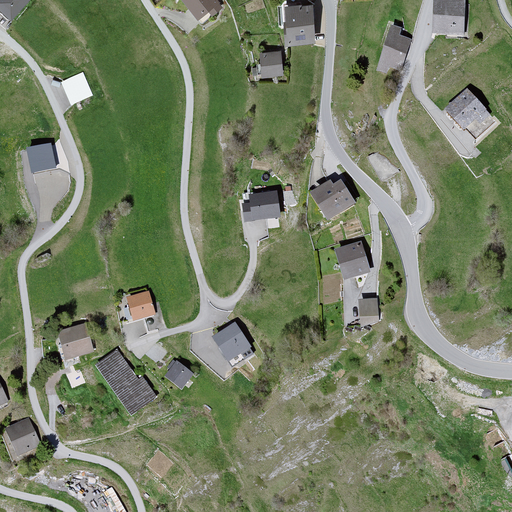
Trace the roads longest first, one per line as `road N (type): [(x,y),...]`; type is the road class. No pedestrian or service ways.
road 1 (residential): [(137,511),(119,472),(67,450),(31,406),(21,258),(58,223),(79,180),(41,80),(0,34)]
road 2 (residential): [(143,0),(183,71),(182,223),(212,314)]
road 3 (residential): [(397,229),(412,222),(421,200),(389,140),(389,117),(427,0)]
road 4 (tertiary): [(325,0),(327,137),(397,229)]
road 5 (tertiary): [(397,229),(421,329),(465,362),(511,370)]
